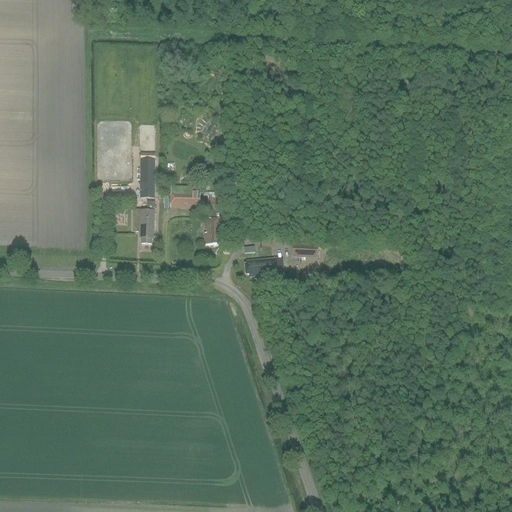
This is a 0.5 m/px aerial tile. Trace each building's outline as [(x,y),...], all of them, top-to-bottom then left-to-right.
[(214,136),(217,127),(210,124),(207,133),(214,136)] [(140,160),(140,166),(141,166),(141,183),(140,183),(139,192),(141,192),(141,199),(156,199),(156,161),(140,160)] [(201,193),(191,192),(191,187),(172,186),(172,208),(201,209),(201,193)] [(222,242),(222,200),(222,193),(209,193),(209,213),(212,213),(212,220),(209,220),(209,233),(206,233),(206,246),(219,245),(219,242),(222,242)] [(155,217),(156,213),(160,213),(160,202),(155,202),(155,211),(141,211),(134,210),(133,233),(140,233),(140,240),(142,240),(142,245),(153,245),(153,240),(155,240),(155,217)] [(324,240),(313,239),(313,246),(294,246),(294,259),(319,259),(319,246),(324,246),(324,240)] [(251,275),(251,278),(275,275),(274,260),(248,263),(248,265),(246,266),(247,275),(251,275)]
